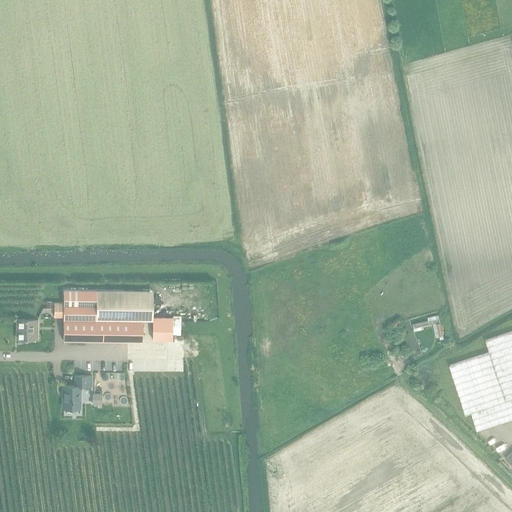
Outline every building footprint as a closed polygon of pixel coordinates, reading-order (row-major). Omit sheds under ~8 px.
[(151,320),(152,289),(64,288),(63,303),(54,302),(54,316),(63,316),(63,340),(142,341),(142,320),(151,320)] [(38,339),(38,319),(18,319),(18,339),(38,339)] [(172,339),(172,321),(152,320),(152,338),(172,339)] [(491,351),(451,363),(465,413),(471,411),(476,429),(511,418),(511,331),(487,339),(491,351)] [(91,386),(91,375),(75,375),(75,385),(64,385),(64,398),(62,398),(62,408),(80,408),(80,386),(91,386)]
